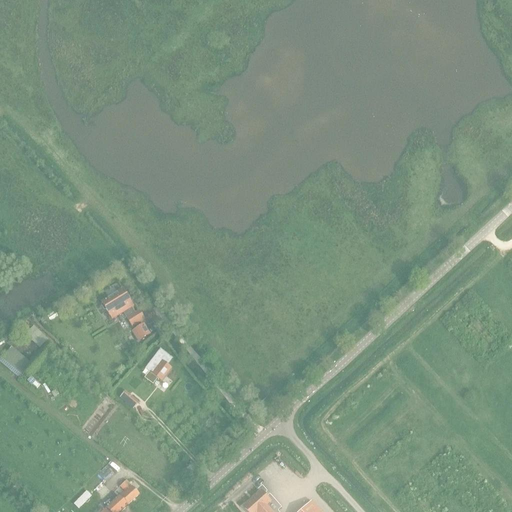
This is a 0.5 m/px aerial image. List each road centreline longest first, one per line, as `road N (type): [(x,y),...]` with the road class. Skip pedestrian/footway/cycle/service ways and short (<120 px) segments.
road 1 (track): [(511,254),(509,245),(320,418),(319,427),(395,511)]
road 2 (unclassified): [(276,420),(511,205)]
road 3 (unclassified): [(178,511),(276,420)]
road 4 (unclassified): [(359,511),(276,420)]
